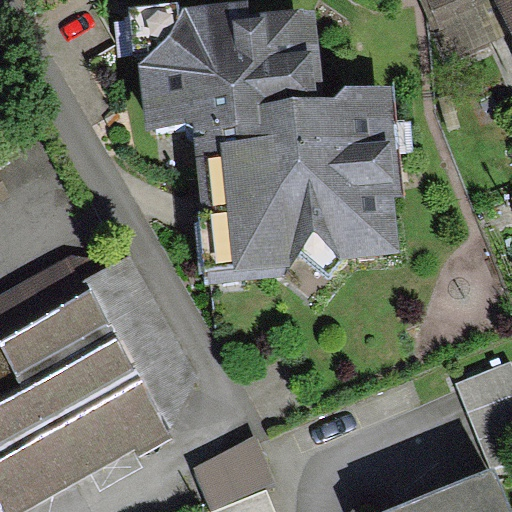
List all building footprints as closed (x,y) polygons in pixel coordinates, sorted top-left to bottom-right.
[(426,0),(439,27),(487,5),(484,0),(426,0)] [(511,2),(497,10),(511,41),(511,2)] [(341,271),(401,265),(395,209),(405,208),(394,100),(346,105),(342,111),(324,113),(316,26),(260,31),(259,17),(185,24),(181,34),(171,61),(148,75),(140,81),(146,148),(195,143),(208,280),(236,278),(237,287),(290,283),(302,266),(315,250),(341,271)] [(171,61),(181,34),(181,22),(129,26),(132,67),(147,65),(148,75),(171,61)] [(0,208),(11,202),(0,180),(0,208)] [(315,250),(302,266),(330,288),(341,275),(341,271),(315,250)] [(0,511),(38,511),(136,457),(139,463),(174,443),(171,438),(199,382),(130,264),(98,282),(83,257),(0,305),(0,511)] [(511,366),(457,389),(492,474),(511,466),(511,366)] [(258,440),(194,474),(209,511),(226,511),(267,495),(278,491),(258,440)] [(504,511),(496,489),(437,511),(504,511)] [(226,511),(274,511),(267,495),(226,511)]
